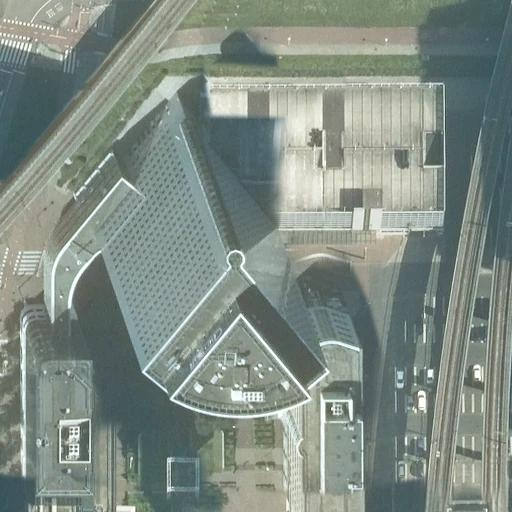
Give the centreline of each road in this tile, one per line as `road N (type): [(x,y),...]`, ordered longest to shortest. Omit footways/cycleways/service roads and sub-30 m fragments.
road 1 (unclassified): [(377,276),(12,276)]
road 2 (unclassified): [(377,276),(380,511)]
road 3 (unclassified): [(511,281),(377,276)]
